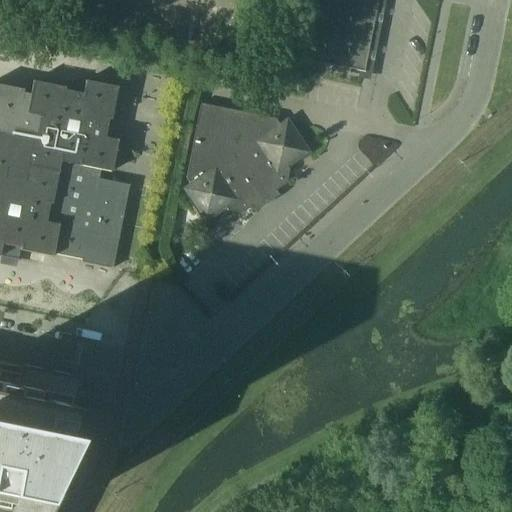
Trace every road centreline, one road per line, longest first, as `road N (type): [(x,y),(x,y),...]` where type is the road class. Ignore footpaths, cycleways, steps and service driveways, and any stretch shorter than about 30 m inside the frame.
road 1 (residential): [(0,338),(187,377),(431,149)]
road 2 (residential): [(431,149),(416,134),(209,91)]
road 3 (residential): [(431,149),(471,109),(497,0)]
